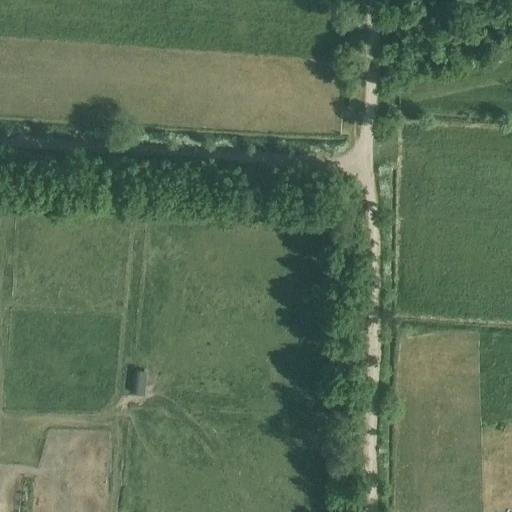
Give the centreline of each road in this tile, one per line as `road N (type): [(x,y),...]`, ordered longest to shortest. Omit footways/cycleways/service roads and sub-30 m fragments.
road 1 (track): [(369,161),(0,141)]
road 2 (track): [(369,161),(366,511)]
road 3 (track): [(368,0),(369,161)]
